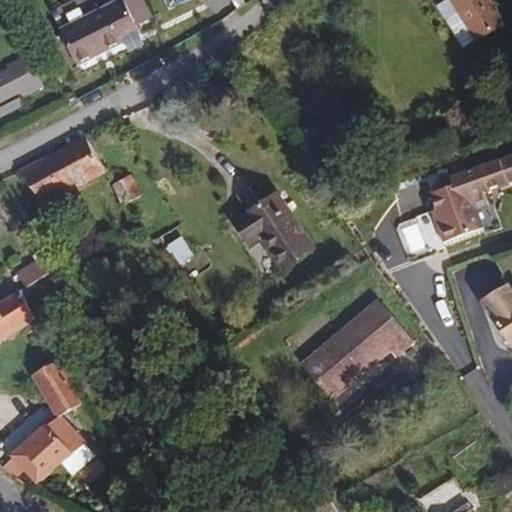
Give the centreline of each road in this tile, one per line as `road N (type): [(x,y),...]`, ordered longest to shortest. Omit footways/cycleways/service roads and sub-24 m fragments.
road 1 (residential): [(261,0),(112,112),(0,162)]
road 2 (unknown): [(511,435),(411,278)]
